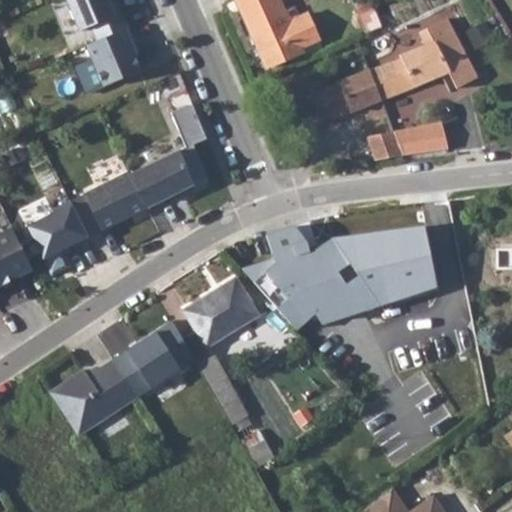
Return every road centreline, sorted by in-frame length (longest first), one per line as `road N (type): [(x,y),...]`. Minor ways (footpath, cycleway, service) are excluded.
road 1 (residential): [(0,377),(175,259),(267,210)]
road 2 (residential): [(267,210),(511,172)]
road 3 (unclassified): [(267,210),(182,0)]
